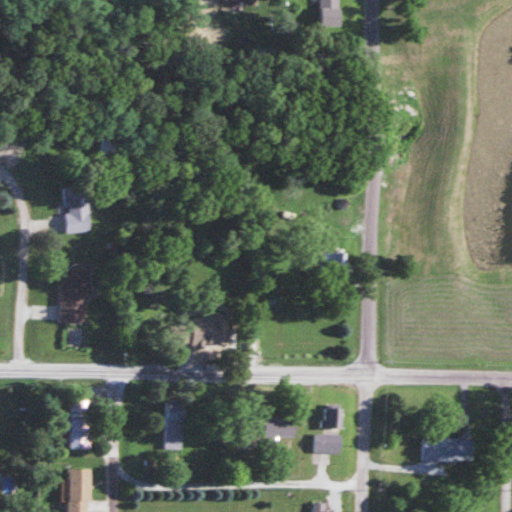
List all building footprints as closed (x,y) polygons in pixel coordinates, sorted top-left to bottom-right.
[(318,0),(319,25),(339,25),(338,0),(318,0)] [(93,156),(108,156),(109,139),(94,139),(93,156)] [(86,184),(62,185),(64,232),(88,231),(86,184)] [(85,268),(61,268),(61,321),(85,321),(85,268)] [(227,344),(227,313),(204,313),(204,344),(227,344)] [(90,447),(90,400),(70,400),(70,447),(90,447)] [(182,448),(182,400),(163,400),(163,448),(182,448)] [(341,407),(320,407),(320,427),(341,427),(341,407)] [(293,436),(293,415),(262,415),(262,436),(293,436)] [(339,452),(339,434),(312,434),(312,452),(339,452)] [(421,459),(462,459),(462,436),(421,436),(421,459)] [(67,511),(90,511),(90,468),(67,468),(67,511)]
